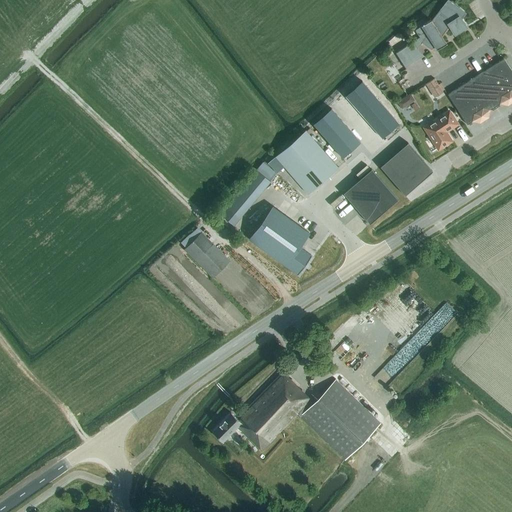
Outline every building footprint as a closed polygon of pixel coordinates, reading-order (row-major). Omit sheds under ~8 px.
[(431,20),(422,26),(415,30),(419,38),(413,41),(395,53),(406,69),(404,66),(421,56),(417,49),(421,42),(431,49),(434,44),(437,49),(436,49),(437,49),(446,43),(445,43),(441,36),(449,25),(455,34),(466,27),(461,19),(465,13),(448,0),(447,0),(432,22),(431,20)] [(500,103),(507,104),(511,101),(511,71),(504,58),(448,94),(467,124),(473,121),(480,122),(488,117),(489,110),(500,103)] [(434,97),(443,91),(434,78),(426,84),(434,97)] [(362,81),(345,96),(382,138),(399,123),(362,81)] [(411,94),(404,98),(407,102),(411,103),(415,100),(411,94)] [(360,142),(331,108),(313,123),(342,157),(360,142)] [(425,127),(438,149),(451,141),(445,132),(457,124),(449,112),(425,127)] [(305,130),(275,156),(308,194),(338,168),(305,130)] [(407,142),(380,166),(404,195),(432,171),(407,142)] [(254,168),(218,212),(233,225),(270,181),(254,168)] [(371,169),(343,193),(369,224),(397,199),(371,169)] [(309,233),(272,206),(248,239),(285,265),(297,274),(311,255),(299,246),(309,233)] [(229,260),(201,232),(184,249),(212,277),(229,260)] [(302,414),(300,416),(345,459),(380,423),(335,379),(307,409),(304,406),(311,399),(282,372),(239,416),(241,418),(239,420),(231,412),(212,431),(223,442),(237,427),(261,450),(299,411),(302,414)]
